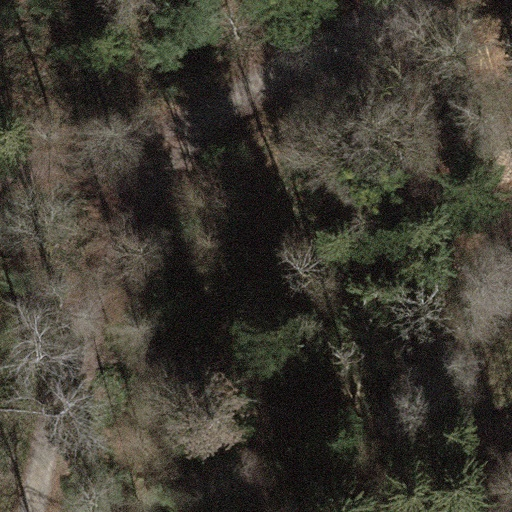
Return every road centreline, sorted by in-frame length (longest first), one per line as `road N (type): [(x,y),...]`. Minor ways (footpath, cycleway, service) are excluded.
road 1 (track): [(422,0),(178,141),(0,174)]
road 2 (track): [(178,141),(102,267),(55,394),(25,511)]
road 3 (track): [(511,271),(390,155),(348,40)]
